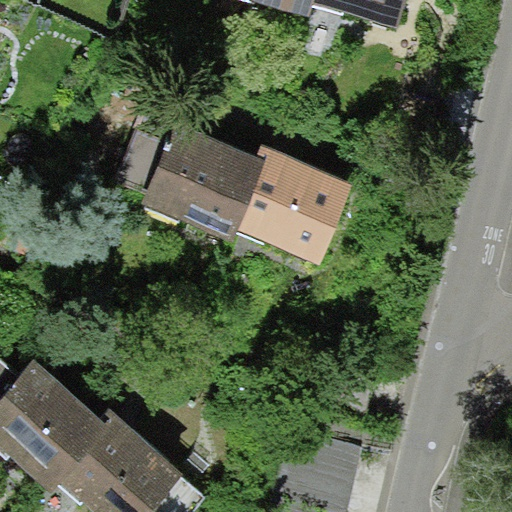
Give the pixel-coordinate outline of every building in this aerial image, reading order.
[(356,0),(396,11),(398,0),(356,0)] [(147,188),(146,190),(230,224),(234,213),(259,153),(195,128),(175,119),(167,137),(137,125),(116,175),(147,188)] [(283,150),(263,142),(259,153),(234,213),(317,247),(346,176),(283,150)] [(0,429),(50,473),(58,463),(100,415),(49,371),(32,356),(19,371),(0,354),(0,429)] [(368,371),(303,356),(294,394),(358,415),(368,371)] [(134,428),(108,406),(100,415),(58,463),(114,511),(135,511),(145,500),(159,511),(183,511),(204,488),(134,428)] [(336,511),(353,442),(291,426),(270,511),(336,511)]
